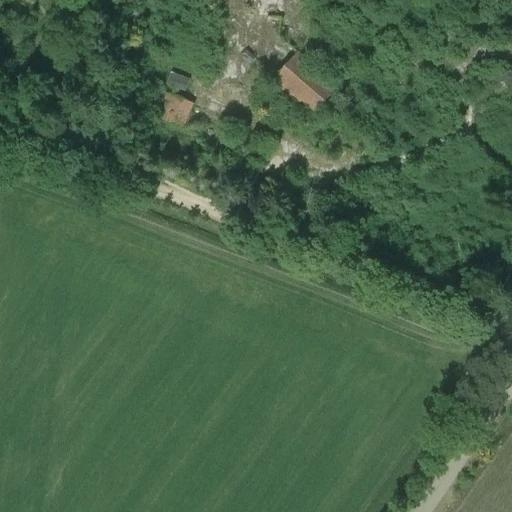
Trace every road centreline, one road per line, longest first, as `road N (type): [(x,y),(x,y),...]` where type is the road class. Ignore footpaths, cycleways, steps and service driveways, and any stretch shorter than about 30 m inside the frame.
road 1 (track): [(511,333),(0,140)]
road 2 (unclassified): [(420,511),(511,377)]
